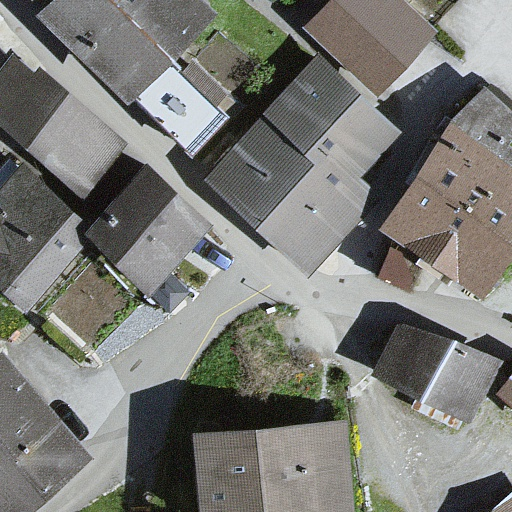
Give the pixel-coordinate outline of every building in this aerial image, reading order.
[(217,0),(64,0),(57,8),(147,95),(229,11),(217,0)] [(342,0),(322,20),(392,88),(451,27),(422,0),(342,0)] [(329,41),(213,166),(315,260),(386,183),(374,172),(419,123),(329,41)] [(29,47),(0,79),(0,106),(93,190),(136,142),(29,47)] [(511,143),(466,111),(389,219),(496,294),(511,271),(511,143)] [(0,260),(45,301),(106,233),(23,158),(0,183),(0,260)] [(217,222),(150,163),(98,222),(165,281),(217,222)] [(380,372),(469,427),(504,371),(416,316),(380,372)] [(33,511),(106,451),(15,343),(0,355),(0,502),(8,511),(33,511)] [(511,377),(503,389),(511,395),(511,377)] [(367,511),(359,409),(208,422),(216,511),(367,511)] [(511,511),(511,500),(496,511),(511,511)]
